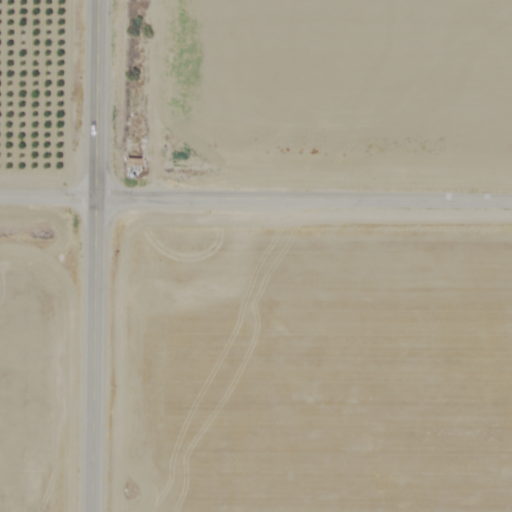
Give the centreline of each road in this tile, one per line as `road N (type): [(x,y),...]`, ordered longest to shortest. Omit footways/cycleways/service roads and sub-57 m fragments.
road 1 (tertiary): [(98,511),(104,0)]
road 2 (residential): [(0,192),(511,198)]
